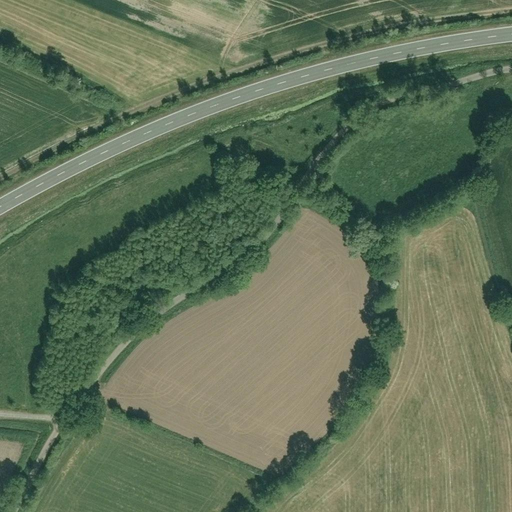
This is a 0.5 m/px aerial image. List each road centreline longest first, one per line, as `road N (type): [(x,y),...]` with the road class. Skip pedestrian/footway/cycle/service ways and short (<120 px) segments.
road 1 (residential): [(511,71),(380,105),(339,135),(256,248),(159,312),(114,354),(61,421),(14,511)]
road 2 (primary): [(0,207),(218,104),(389,55),(511,35)]
